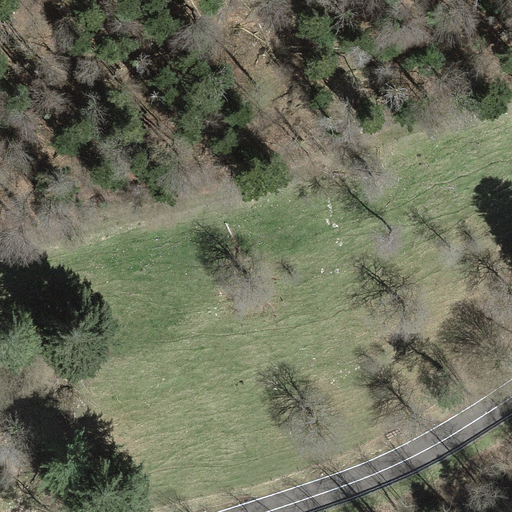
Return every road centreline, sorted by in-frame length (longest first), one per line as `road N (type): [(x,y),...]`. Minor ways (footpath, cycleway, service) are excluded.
road 1 (track): [(511,104),(391,137),(236,196),(0,253)]
road 2 (secondary): [(511,396),(380,471),(265,511)]
